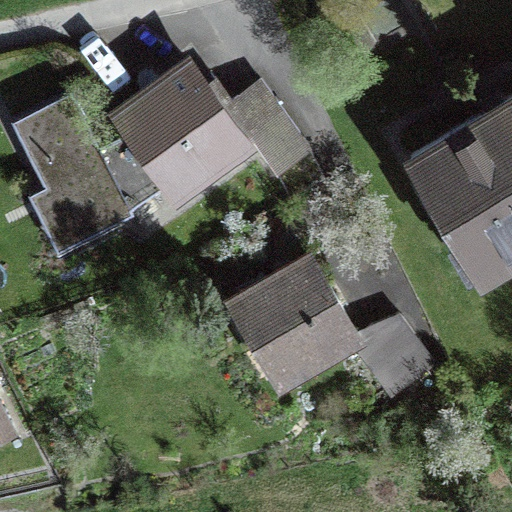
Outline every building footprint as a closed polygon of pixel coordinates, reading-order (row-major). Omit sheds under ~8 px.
[(190,58),(122,108),(131,123),(100,140),(71,86),(23,109),(80,224),(126,199),(129,207),(171,177),(179,187),(254,133),(277,166),(311,145),(260,78),(222,103),(190,58)] [(511,245),(511,92),(411,152),(478,265),(511,245)] [(234,295),(279,375),(356,331),(310,251),(234,295)] [(434,358),(399,310),(374,324),(411,376),(434,358)] [(0,410),(0,432),(9,428),(0,410)] [(453,447),(463,469),(485,458),(475,436),(453,447)]
